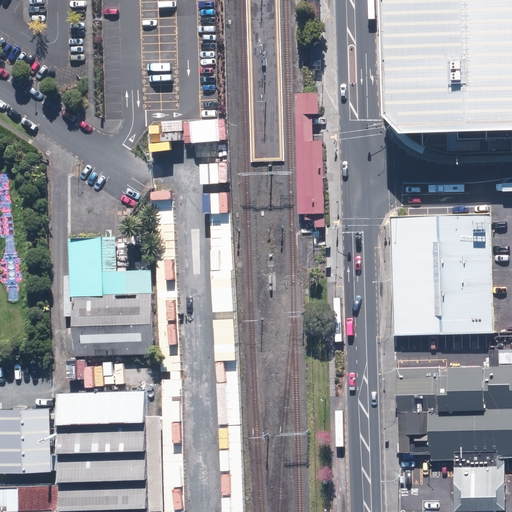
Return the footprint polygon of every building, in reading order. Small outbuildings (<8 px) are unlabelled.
[(322,0),(309,0),(310,20),(322,20),(322,0)] [(511,0),(378,0),(382,115),(391,125),(400,133),(415,139),(429,145),(444,149),(468,152),(511,151),(511,0)] [(325,44),(310,44),(310,70),(325,70),(325,44)] [(307,96),(293,97),(298,218),(302,218),(324,217),(319,96),(307,96)] [(491,215),(391,218),(393,336),(494,333),(491,215)] [(73,296),(152,295),(152,270),(101,271),(101,237),(69,238),(70,296),(73,296)] [(152,295),(73,296),(75,356),(155,354),(152,295)] [(327,386),(321,296),(310,296),(315,387),(327,386)] [(185,319),(170,319),(169,339),(185,339),(185,319)] [(89,358),(72,358),(71,378),(88,378),(89,358)] [(511,366),(396,369),(398,460),(453,458),(454,511),(476,511),(506,511),(505,458),(511,457),(511,366)] [(56,511),(149,511),(146,416),(146,391),(55,392),(57,485),(56,511)] [(52,407),(0,409),(0,473),(54,471),(52,407)] [(162,511),(161,416),(146,416),(148,511),(162,511)] [(57,485),(0,484),(0,511),(56,511),(57,485)]
